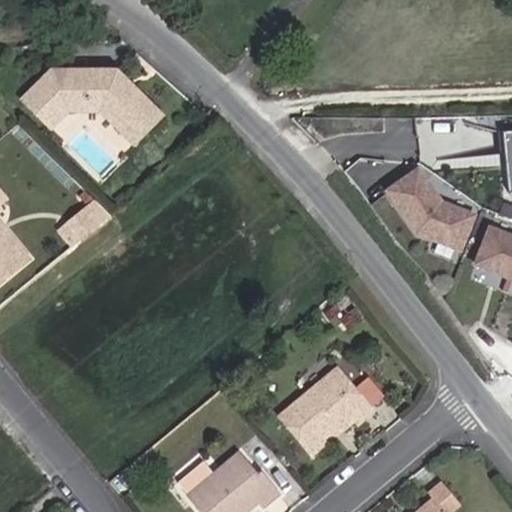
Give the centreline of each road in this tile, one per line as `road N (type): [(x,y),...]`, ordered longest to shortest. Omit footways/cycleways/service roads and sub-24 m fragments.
road 1 (residential): [(479,399),(350,231),(141,14),(110,0)]
road 2 (residential): [(479,399),(325,511)]
road 3 (residential): [(0,388),(101,511)]
